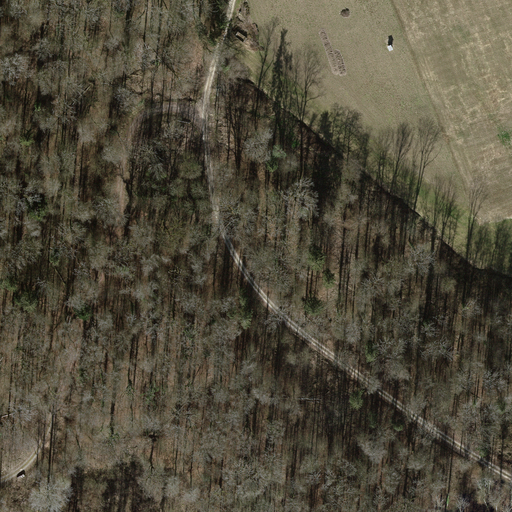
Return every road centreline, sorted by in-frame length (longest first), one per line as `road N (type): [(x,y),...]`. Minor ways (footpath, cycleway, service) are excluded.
road 1 (track): [(511,478),(398,408),(237,268),(215,215),(206,105)]
road 2 (track): [(64,391),(122,204),(132,132),(141,116),(160,108),(206,105)]
